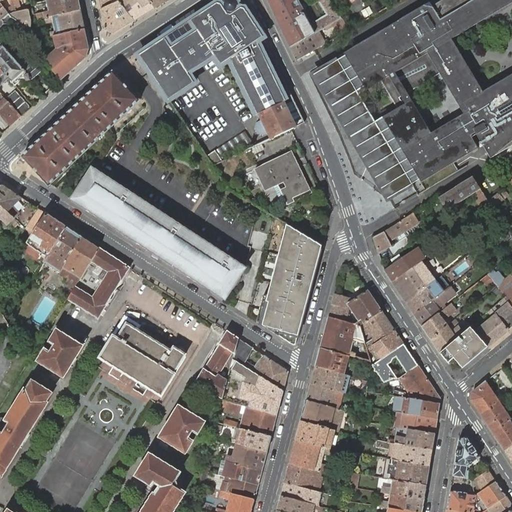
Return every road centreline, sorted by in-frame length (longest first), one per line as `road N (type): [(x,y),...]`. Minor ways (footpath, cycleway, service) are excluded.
road 1 (residential): [(303,365),(0,165)]
road 2 (tertiary): [(356,234),(319,125),(255,0)]
road 3 (tertiary): [(456,394),(356,234)]
road 4 (residential): [(303,365),(264,511)]
road 5 (residential): [(356,234),(334,250),(303,365)]
road 6 (secondary): [(107,59),(0,155)]
road 7 (residential): [(456,394),(434,511)]
